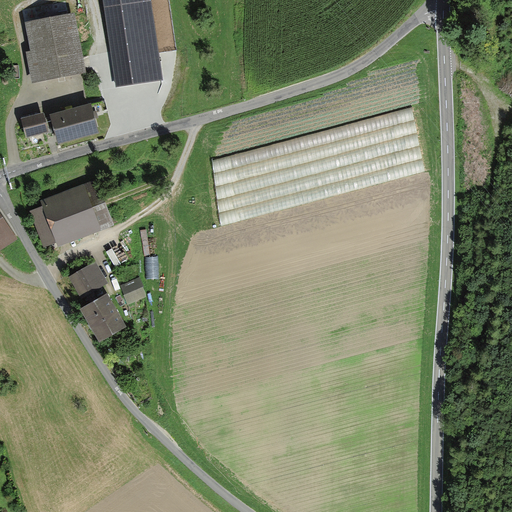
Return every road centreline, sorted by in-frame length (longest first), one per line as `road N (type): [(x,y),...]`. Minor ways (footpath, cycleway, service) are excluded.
road 1 (tertiary): [(436,511),(448,220),(443,9)]
road 2 (unclassified): [(443,9),(411,21),(335,76),(0,175)]
road 3 (unclassified): [(0,192),(128,403),(250,511)]
road 4 (track): [(45,274),(166,192),(195,120)]
